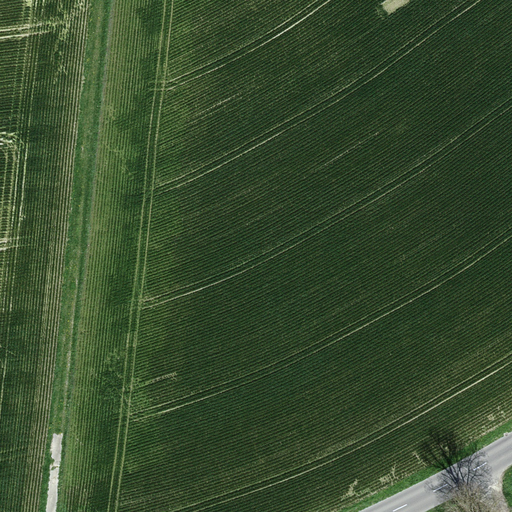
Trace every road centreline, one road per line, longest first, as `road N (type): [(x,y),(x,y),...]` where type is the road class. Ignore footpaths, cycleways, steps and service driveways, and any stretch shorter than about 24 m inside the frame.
road 1 (track): [(51,511),(99,0)]
road 2 (tertiary): [(390,511),(511,446)]
